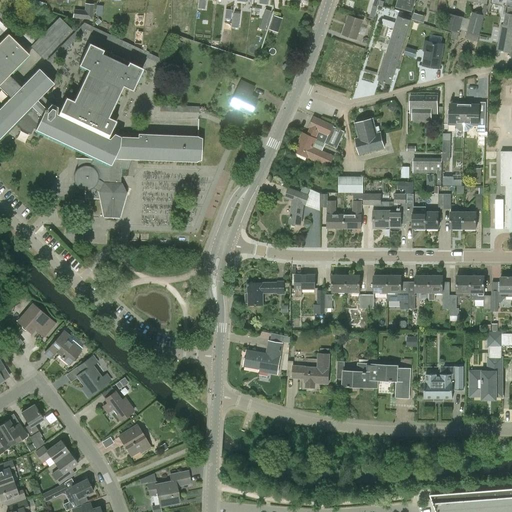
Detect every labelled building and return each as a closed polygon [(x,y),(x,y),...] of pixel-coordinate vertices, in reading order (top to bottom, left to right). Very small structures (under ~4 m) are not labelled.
[(412,12),(415,0),(405,0),(403,9),(403,10),(404,8),(412,11),(412,12)] [(511,0),(492,0),(491,4),(508,7),(507,14),(511,14),(511,0)] [(74,10),(73,17),(91,19),(93,5),(86,4),(85,11),(74,10)] [(271,11),(265,10),(259,29),(264,30),(271,11)] [(413,19),(424,21),(426,15),(415,13),(413,19)] [(443,36),(450,38),(450,39),(457,40),(462,22),(463,17),(449,13),(443,36)] [(479,36),(485,16),(472,13),(467,33),(479,36)] [(505,13),(503,25),(511,26),(511,14),(507,14),(505,13)] [(356,39),(362,20),(349,16),(343,35),(356,39)] [(410,20),(398,16),(379,81),(391,84),(410,20)] [(44,59),(72,30),(59,18),(37,40),(31,46),(44,59)] [(511,26),(503,25),(501,25),(499,37),(511,39),(511,26)] [(67,38),(72,42),(78,34),(73,30),(67,38)] [(477,42),(479,36),(467,33),(466,39),(477,42)] [(0,87),(1,89),(10,98),(0,108),(0,137),(6,132),(15,123),(22,130),(31,134),(34,128),(94,157),(93,159),(78,158),(78,163),(78,169),(75,172),(74,176),(74,180),(75,184),(78,187),(81,189),(85,190),(85,197),(85,199),(100,199),(103,215),(103,217),(120,218),(126,193),(122,183),(120,183),(120,178),(121,160),(196,162),(201,160),(202,139),(197,137),(123,134),(122,132),(120,131),(118,130),(113,134),(110,132),(115,120),(107,117),(122,86),(132,90),(142,68),(129,62),(127,65),(102,52),(103,50),(89,43),(79,64),(88,69),(73,100),(66,97),(58,114),(57,114),(57,107),(50,104),(42,95),(53,84),(39,69),(21,87),(9,75),(29,55),(8,34),(0,42),(0,87)] [(423,66),(439,68),(443,44),(425,41),(423,50),(426,51),(423,66)] [(58,57),(54,53),(48,60),(51,63),(58,57)] [(365,70),(364,77),(375,79),(377,72),(365,70)] [(250,114),(256,100),(250,97),(254,88),(240,81),(230,105),(250,114)] [(410,113),(422,113),(424,113),(424,96),(411,96),(410,113)] [(422,113),(422,120),(431,120),(431,113),(437,113),(438,96),(424,96),(424,113),(422,113)] [(460,131),(464,132),(465,103),(457,103),(457,105),(450,105),(450,116),(448,116),(448,125),(456,126),(457,129),(460,131)] [(485,133),(485,114),(479,114),(479,105),(473,105),(473,103),(465,103),(464,132),(468,131),(471,129),(473,126),(478,126),(478,132),(485,133)] [(311,128),(307,136),(317,141),(337,149),(344,132),(333,127),(314,118),(310,127),(311,128)] [(360,155),(385,149),(381,133),(377,134),(373,119),(355,124),(359,139),(355,140),(360,155)] [(451,161),(451,134),(443,134),(443,161),(451,161)] [(313,148),(317,141),(307,136),(305,135),(302,140),(300,139),(294,153),(308,159),(309,158),(329,167),(333,157),(313,148)] [(505,229),(511,228),(511,151),(501,152),(501,186),(506,186),(506,205),(505,205),(505,229)] [(413,158),(413,173),(437,173),(437,184),(442,184),(442,158),(413,158)] [(443,176),(443,185),(462,185),(462,179),(454,179),(454,176),(443,176)] [(339,177),(339,193),(363,193),(363,177),(339,177)] [(292,200),(289,223),(302,224),(304,205),(307,196),(288,189),(284,198),(292,200)] [(413,229),(426,229),(426,212),(423,212),(423,207),(413,207),(413,194),(407,194),(407,196),(407,207),(407,210),(413,209),(413,229)] [(386,226),(390,227),(391,212),(389,212),(389,203),(380,203),(380,196),(363,195),(363,206),(374,206),(373,228),(386,229),(386,226)] [(394,195),(394,203),(389,203),(389,212),(391,212),(390,227),(391,227),(391,230),(392,231),(399,231),(400,230),(400,228),(401,228),(402,207),(407,207),(407,196),(394,195)] [(496,228),(504,228),(504,198),(496,198),(496,228)] [(327,228),(344,228),(344,215),(335,215),(335,202),(328,202),(327,207),(327,228)] [(352,215),(344,215),(344,228),(360,228),(361,202),(352,202),(352,215)] [(439,212),(426,212),(426,229),(439,229),(439,212)] [(451,229),(464,229),(464,213),(451,213),(451,229)] [(476,229),(476,213),(464,213),(464,229),(476,229)] [(294,276),(294,289),(294,297),(302,297),(302,289),(315,289),(315,276),(294,276)] [(332,292),(346,292),(346,276),(332,276),(332,292)] [(360,292),(360,276),(346,276),(346,292),(360,292)] [(387,292),(387,276),(373,276),(374,292),(387,292)] [(401,276),(387,276),(387,292),(387,301),(401,301),(401,309),(408,308),(408,295),(408,281),(401,282),(401,276)] [(429,292),(429,276),(415,276),(415,292),(429,292)] [(435,292),(443,292),(443,276),(429,276),(429,292),(429,300),(435,300),(435,292)] [(462,292),(471,292),(471,276),(457,276),(457,292),(457,296),(462,296),(462,292)] [(492,296),(485,295),(485,276),(471,276),(471,292),(471,300),(485,300),(485,309),(492,309),(492,296)] [(511,276),(501,277),(501,293),(501,296),(507,296),(507,297),(511,296),(511,276)] [(249,293),(245,293),(245,303),(249,304),(249,305),(262,305),(262,293),(277,293),(277,294),(284,294),(284,282),(277,282),(277,283),(262,283),(248,283),(249,293)] [(325,314),(325,290),(317,290),(317,305),(314,305),(314,314),(325,314)] [(43,336),(54,324),(33,305),(18,321),(31,333),(37,326),(40,330),(38,332),(43,336)] [(69,364),(80,351),(71,344),(66,339),(68,336),(64,332),(45,354),(50,358),(55,352),(60,356),(60,357),(69,364)] [(489,377),(471,377),(471,395),(483,395),(483,398),(486,398),(486,399),(487,399),(487,397),(491,397),(491,399),(492,399),(492,398),(495,398),(495,395),(501,395),(501,358),(499,358),(499,346),(511,345),(511,333),(489,334),(489,377)] [(278,374),(283,344),(269,342),(267,354),(248,351),(245,367),(261,369),(261,371),(278,374)] [(328,383),(329,368),(330,354),(319,354),(318,368),(293,366),(293,378),(306,378),(305,382),(306,382),(306,387),(314,388),(315,383),(328,383)] [(86,362),(89,367),(77,376),(88,390),(85,392),(88,396),(111,379),(107,374),(101,377),(92,366),(97,362),(92,357),(86,362)] [(343,387),(362,387),(363,372),(368,373),(368,364),(359,364),(358,372),(345,371),(345,362),(338,361),(337,379),(343,379),(343,387)] [(378,365),(368,364),(368,373),(363,372),(362,387),(377,388),(377,380),(378,365)] [(397,381),(397,369),(397,366),(378,365),(377,380),(397,381)] [(425,399),(425,398),(452,398),(452,399),(453,389),(454,389),(454,390),(463,390),(463,367),(464,367),(464,366),(454,366),(454,367),(455,367),(455,375),(451,375),(451,374),(440,374),(440,375),(441,375),(441,376),(436,376),(436,375),(437,375),(437,374),(426,374),(426,375),(426,382),(425,382),(424,382),(424,399),(425,399)] [(409,399),(410,369),(397,369),(397,381),(396,398),(409,399)] [(119,389),(123,386),(124,386),(120,381),(116,384),(119,389)] [(121,420),(134,411),(125,398),(121,401),(115,392),(105,399),(108,403),(103,407),(107,412),(113,408),(121,420)] [(38,431),(34,425),(43,420),(33,404),(20,412),(28,424),(24,427),(29,436),(36,449),(44,443),(41,437),(42,436),(39,430),(38,431)] [(8,420),(0,425),(0,430),(7,441),(17,435),(20,440),(27,435),(19,423),(12,427),(8,420)] [(137,426),(119,437),(131,456),(140,451),(141,452),(150,447),(137,426)] [(50,456),(54,462),(69,452),(60,440),(46,450),(43,446),(35,452),(43,462),(50,456)] [(64,473),(77,463),(69,452),(54,462),(59,469),(52,475),(59,484),(67,478),(64,473)] [(0,485),(13,481),(11,475),(16,473),(14,469),(15,469),(12,460),(0,464),(0,485)] [(176,486),(190,483),(187,472),(170,475),(171,482),(156,485),(155,482),(147,484),(150,496),(158,494),(160,506),(179,502),(176,486)] [(140,479),(140,483),(155,480),(154,473),(140,479)] [(85,495),(93,491),(87,479),(71,486),(67,489),(70,494),(74,493),(77,497),(73,499),(76,507),(88,501),(85,495)] [(17,492),(13,481),(0,485),(0,498),(1,500),(7,498),(9,504),(25,498),(22,490),(17,492)] [(42,494),(45,501),(68,490),(64,483),(42,494)] [(511,511),(511,489),(430,495),(436,511),(511,511)] [(9,511),(24,511),(24,510),(28,508),(26,500),(9,506),(11,511),(9,511)]
